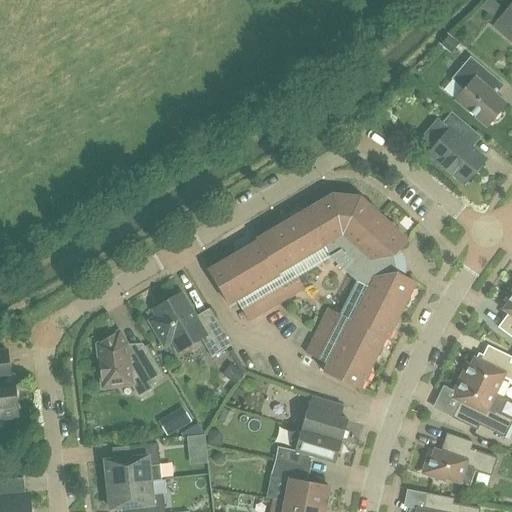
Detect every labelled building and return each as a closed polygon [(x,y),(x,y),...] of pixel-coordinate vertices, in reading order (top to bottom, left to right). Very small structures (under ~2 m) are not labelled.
[(485,0),(479,7),(493,18),(501,8),(492,0),(485,0)] [(511,40),(511,5),(495,27),(511,41),(511,40)] [(449,48),(456,40),(449,34),(443,42),(449,48)] [(456,101),(487,127),(507,104),(493,92),(501,82),(471,57),(452,79),(465,91),(456,101)] [(429,154),(465,185),(486,160),(467,143),(476,133),(452,112),(443,123),(450,129),(429,154)] [(344,270),(388,222),(361,197),(333,194),(257,239),(258,241),(209,270),(229,305),(239,299),(243,308),(241,309),(249,321),(304,289),(297,277),(331,258),(344,270)] [(324,372),(360,390),(386,339),(388,340),(416,283),(397,274),(394,256),(408,241),(388,222),(344,270),(357,282),(340,315),(328,309),(306,353),(319,360),(320,358),(329,362),(324,372)] [(511,292),(505,302),(508,304),(504,310),(509,314),(498,328),(511,338),(511,292)] [(201,338),(212,357),(231,346),(215,318),(201,326),(181,293),(153,309),(157,316),(150,321),(164,346),(172,341),(178,352),(201,338)] [(130,307),(121,312),(135,333),(143,328),(130,307)] [(152,390),(150,386),(163,378),(144,347),(132,354),(119,332),(98,345),(103,387),(131,384),(139,397),(152,390)] [(461,378),(495,394),(503,378),(509,381),(508,383),(511,384),(511,363),(511,362),(511,359),(511,357),(488,346),(480,362),(474,359),(471,366),(468,364),(461,378)] [(0,420),(3,420),(4,428),(16,427),(15,418),(19,418),(14,376),(11,376),(8,350),(0,350),(0,420)] [(244,372),(232,364),(225,375),(237,383),(244,372)] [(508,400),(495,394),(461,378),(455,391),(458,393),(455,399),(461,402),(452,418),(477,430),(480,426),(508,439),(511,431),(511,419),(501,414),(508,400)] [(302,430),(342,442),(348,420),(320,412),(324,401),(311,397),(302,430)] [(182,407),(170,414),(180,431),(193,423),(182,407)] [(87,426),(94,425),(93,417),(85,419),(87,426)] [(198,424),(181,434),(183,436),(204,435),(198,424)] [(278,446),(274,459),(307,469),(311,456),(335,463),(338,454),(340,455),(343,445),(341,444),(342,442),(302,430),(295,451),(278,446)] [(206,444),(220,447),(222,439),(218,433),(209,431),(206,444)] [(446,478),(459,483),(465,465),(472,467),(471,470),(491,476),(497,458),(471,449),(473,443),(447,434),(441,452),(435,450),(432,457),(429,456),(423,473),(445,481),(446,478)] [(189,448),(204,447),(203,437),(188,439),(189,448)] [(105,461),(108,485),(150,481),(162,480),(158,443),(129,446),(130,459),(105,461)] [(221,454),(217,454),(214,457),(214,462),(217,465),(222,464),(225,461),(225,457),(221,454)] [(292,465),(274,459),(270,475),(288,480),(292,465)] [(0,511),(31,511),(29,492),(25,493),(24,478),(0,480),(0,511)] [(330,487),(288,480),(284,501),(326,509),(326,507),(328,507),(330,497),(328,497),(330,487)] [(135,506),(135,511),(164,511),(163,493),(152,495),(150,481),(108,485),(110,509),(135,506)] [(479,511),(480,509),(453,504),(454,499),(427,494),(423,511),(417,510),(416,511),(479,511)] [(324,511),(326,509),(284,501),(272,499),(269,511),(324,511)]
